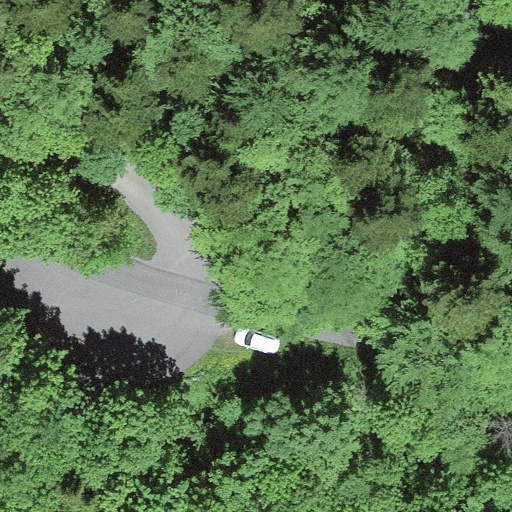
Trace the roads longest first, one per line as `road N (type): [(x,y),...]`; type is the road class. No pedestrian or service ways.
road 1 (residential): [(0,232),(175,295),(511,370)]
road 2 (track): [(0,120),(122,182),(209,260),(223,305)]
